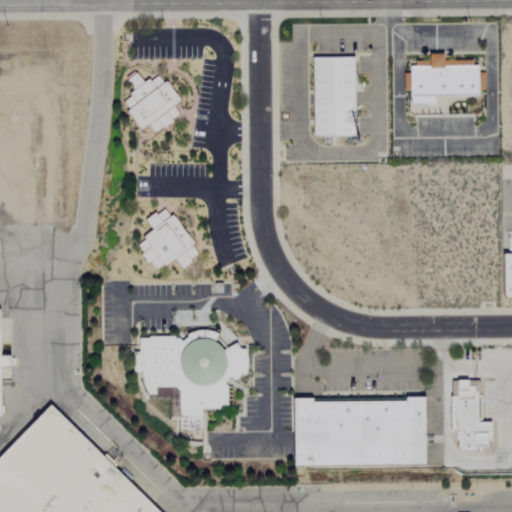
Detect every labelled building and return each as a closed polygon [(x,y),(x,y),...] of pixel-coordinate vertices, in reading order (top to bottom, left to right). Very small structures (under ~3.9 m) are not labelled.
[(409,112),(421,112),(421,105),(435,105),(435,96),(482,95),(481,72),(474,72),(474,60),(443,60),(443,53),(428,53),(429,64),(409,64),(409,74),(403,74),(404,90),(409,90),(409,112)] [(312,56),(312,136),(354,136),(354,56),(312,56)] [(140,131),(148,125),(154,134),(180,116),(173,106),(180,101),(160,72),(144,83),(136,72),(126,79),(134,91),(119,101),(140,131)] [(198,256),(168,205),(144,219),(151,232),(134,242),(152,272),(175,258),(180,267),(198,256)] [(511,252),(502,252),(502,297),(511,297),(511,252)] [(0,511),(0,420),(7,420),(6,370),(15,369),(15,358),(5,358),(5,308),(0,308),(0,511)] [(138,336),(138,350),(132,351),(133,371),(142,370),(144,398),(170,397),(171,417),(201,415),(200,408),(227,407),(226,376),(247,375),(245,346),(219,347),(218,332),(138,336)] [(454,379),(480,378),(481,421),(491,421),(491,442),(487,442),(487,447),(481,447),(481,453),(461,453),(457,448),(456,440),(453,440),(454,432),(449,432),(449,396),(455,396),(455,382),(454,379)] [(424,465),(424,400),(293,400),(293,465),(424,465)] [(0,511),(165,511),(120,468),(122,466),(109,454),(107,456),(50,402),(0,455),(0,511)]
